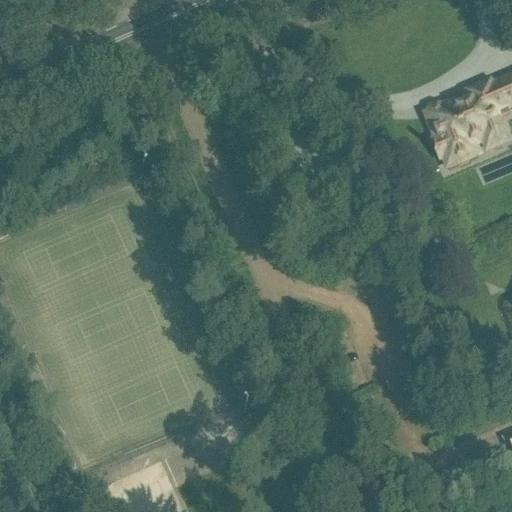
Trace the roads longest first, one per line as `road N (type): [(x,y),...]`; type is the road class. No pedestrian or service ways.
road 1 (unclassified): [(343,483),(154,25)]
road 2 (unknown): [(424,451),(379,343),(357,311),(262,279)]
road 3 (primary): [(0,93),(154,25)]
